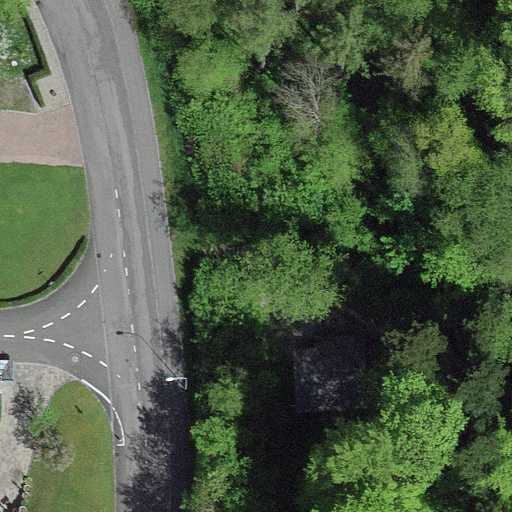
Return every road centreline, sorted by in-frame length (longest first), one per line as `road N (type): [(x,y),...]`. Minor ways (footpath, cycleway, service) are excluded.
road 1 (residential): [(65,0),(114,166),(133,338)]
road 2 (residential): [(133,338),(148,511)]
road 3 (residential): [(133,338),(0,335)]
